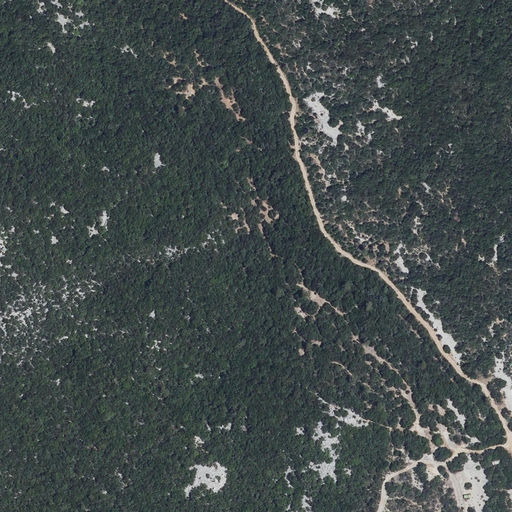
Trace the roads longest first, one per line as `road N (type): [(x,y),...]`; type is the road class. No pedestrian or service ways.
road 1 (track): [(511,437),(486,387),(321,224),(286,81),(247,15),(224,0)]
road 2 (track): [(381,511),(391,476),(419,461),(511,443)]
